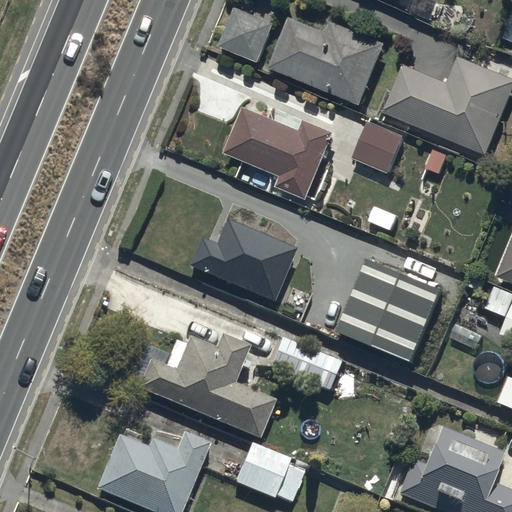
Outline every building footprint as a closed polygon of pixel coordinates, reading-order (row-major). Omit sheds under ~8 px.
[(511,0),(507,0),(494,31),(511,39),(511,0)] [(274,21),(233,5),(217,46),(258,62),(274,21)] [(271,67),(361,101),(386,42),(332,20),(327,30),(290,15),(271,67)] [(448,81),(406,64),(386,111),(487,153),(511,92),(511,77),(459,55),(448,81)] [(301,129),(246,106),(228,150),(283,173),(278,186),(308,199),(335,132),(307,120),(301,129)] [(405,133),(370,118),(353,157),(389,172),(405,133)] [(371,236),(323,217),(313,244),(361,262),(371,236)] [(205,248),(194,273),(276,308),(297,259),(230,230),(220,254),(205,248)] [(370,263),(340,338),(412,366),(441,293),(437,292),(444,272),(378,247),(372,264),(370,263)] [(511,247),(501,275),(511,279),(511,247)] [(511,338),(511,290),(495,283),(486,307),(507,315),(500,333),(511,338)] [(139,385),(259,436),(276,397),(234,384),(250,346),(223,334),(216,347),(190,336),(175,368),(151,360),(139,385)] [(340,360),(279,336),(268,364),(329,389),(340,360)] [(511,374),(509,373),(499,399),(511,404),(511,374)] [(412,460),(398,492),(444,511),(511,511),(511,490),(491,483),(502,454),(439,426),(423,465),(412,460)] [(148,447),(122,436),(101,486),(165,511),(177,511),(205,446),(182,436),(177,448),(152,438),(148,447)] [(290,458),(250,441),(234,481),(272,497),(273,494),(292,502),(304,472),(287,464),(290,458)]
